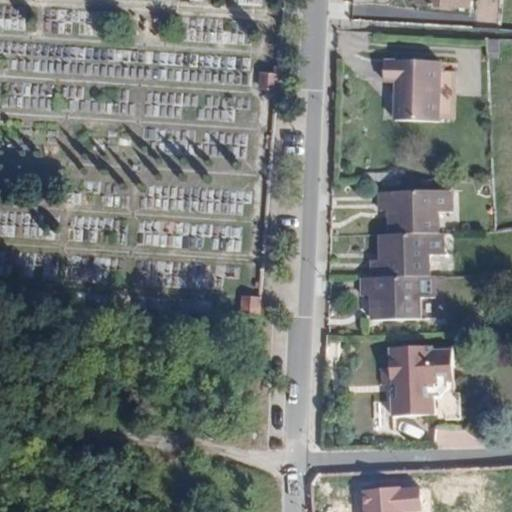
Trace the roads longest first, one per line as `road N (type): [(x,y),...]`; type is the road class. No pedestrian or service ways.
road 1 (residential): [(318,0),(306,316),(291,460)]
road 2 (residential): [(511,455),(291,460)]
